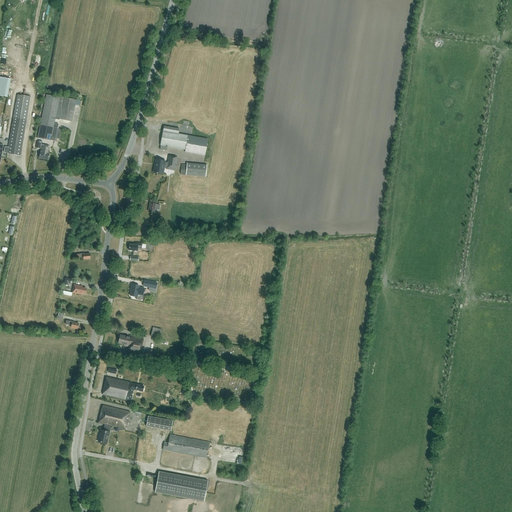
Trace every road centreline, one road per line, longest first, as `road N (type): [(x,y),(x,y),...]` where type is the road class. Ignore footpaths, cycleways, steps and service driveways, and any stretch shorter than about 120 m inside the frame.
road 1 (tertiary): [(84,511),(74,445),(102,277)]
road 2 (tertiary): [(129,147),(173,0)]
